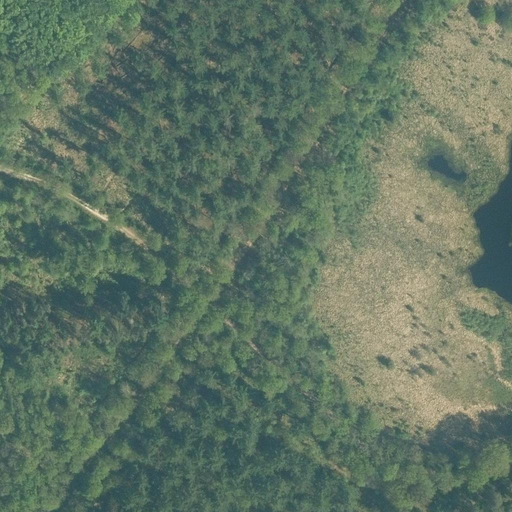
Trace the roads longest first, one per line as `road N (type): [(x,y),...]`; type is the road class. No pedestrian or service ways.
road 1 (track): [(204,301),(412,0)]
road 2 (track): [(426,511),(204,301)]
road 3 (track): [(36,511),(204,301)]
road 4 (track): [(204,301),(107,221),(61,192),(4,171)]
